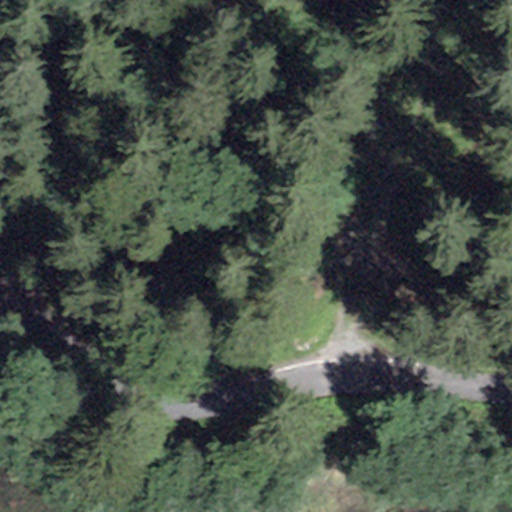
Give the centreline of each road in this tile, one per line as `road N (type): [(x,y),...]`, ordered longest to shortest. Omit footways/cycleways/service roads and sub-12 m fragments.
road 1 (unclassified): [(511,385),(411,373),(182,398),(145,395),(0,296)]
road 2 (track): [(364,255),(429,121),(436,83),(435,55),(402,0)]
road 3 (track): [(364,255),(353,308),(357,376)]
